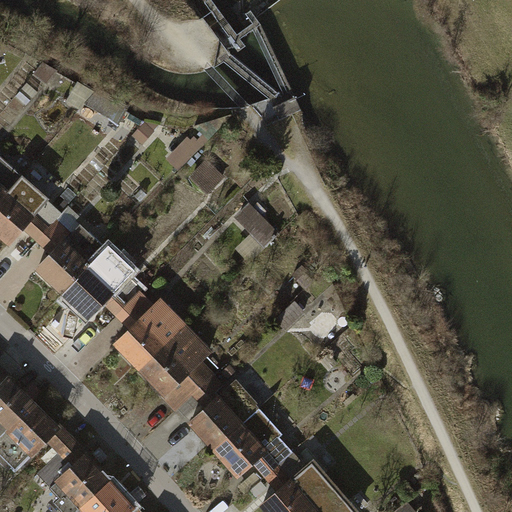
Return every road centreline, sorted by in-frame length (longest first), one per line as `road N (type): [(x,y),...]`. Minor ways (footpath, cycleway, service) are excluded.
road 1 (track): [(209,69),(341,230),(477,511)]
road 2 (residential): [(0,323),(56,373),(177,511)]
